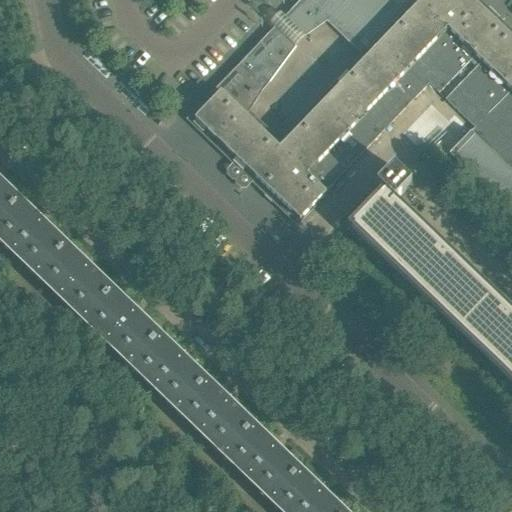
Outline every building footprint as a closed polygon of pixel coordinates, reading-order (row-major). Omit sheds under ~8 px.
[(511,41),(469,0),(415,0),(420,4),(350,77),(280,150),(270,141),(244,116),(254,105),(258,89),(264,84),(271,78),(279,66),(290,51),(284,46),(272,34),(249,58),(240,67),(238,70),(220,89),(216,93),(219,96),(210,105),(194,121),(244,169),(299,222),(317,203),(325,195),(326,195),(325,194),(324,193),(429,85),(437,93),(439,95),(475,57),(481,63),(445,101),(463,118),(475,130),(464,141),(449,156),(511,216),(511,41)] [(356,43),(395,3),(391,0),(304,0),(289,16),(308,33),(330,17),(356,43)] [(511,316),(392,202),(408,185),(392,170),(377,185),(384,191),(349,228),(350,229),(354,225),(511,376),(511,316)] [(0,219),(18,202),(0,184),(0,219)] [(18,202),(0,219),(0,243),(35,278),(65,247),(18,202)] [(81,322),(112,292),(65,247),(35,278),(81,322)] [(112,292),(81,322),(128,367),(158,336),(112,292)] [(175,412),(205,381),(158,336),(128,367),(175,412)] [(205,381),(175,412),(221,457),(251,426),(205,381)] [(270,503),(300,472),(251,426),(221,457),(270,503)] [(278,511),(340,511),(300,472),(270,503),(278,511)]
